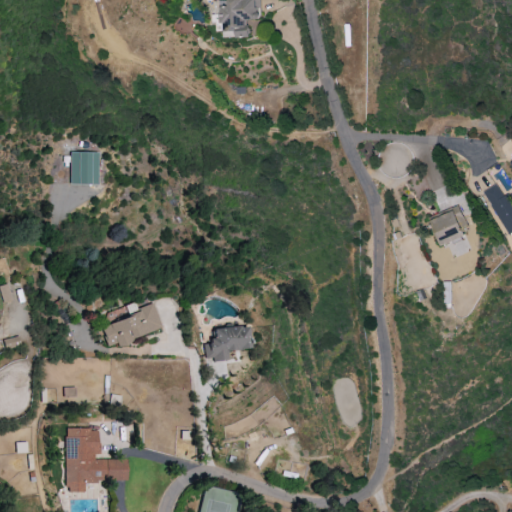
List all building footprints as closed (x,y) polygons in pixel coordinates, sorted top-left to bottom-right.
[(97,153),(70,153),(70,185),(97,185),(97,153)] [(482,192),(508,235),(511,231),(511,204),(511,206),(497,183),(482,192)] [(460,212),(458,208),(430,219),(440,246),(464,237),(455,214),(460,212)] [(11,302),(6,285),(0,286),(0,295),(3,304),(11,302)] [(99,326),(107,347),(115,344),(116,346),(160,331),(152,307),(99,326)] [(248,349),(245,328),(237,329),(237,326),(212,329),(213,341),(203,343),(205,363),(227,360),(226,352),(248,349)] [(74,388),(62,388),(62,402),(74,403),(74,388)] [(125,461),(97,461),(97,430),(65,430),(65,493),(83,493),(83,482),(125,483),(125,461)]
